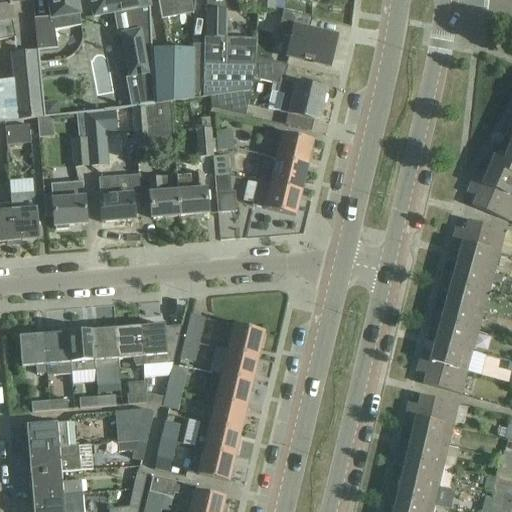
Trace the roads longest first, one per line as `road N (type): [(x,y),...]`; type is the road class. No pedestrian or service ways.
road 1 (residential): [(0,290),(339,263)]
road 2 (tertiary): [(387,272),(444,0)]
road 3 (tertiary): [(397,0),(339,263)]
road 4 (tertiary): [(339,263),(283,511)]
road 5 (tertiary): [(333,511),(387,272)]
